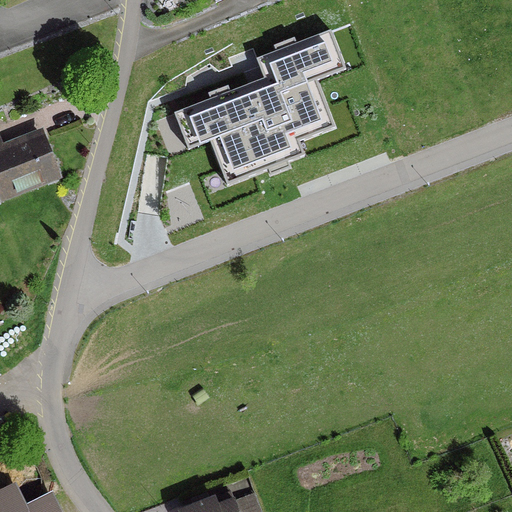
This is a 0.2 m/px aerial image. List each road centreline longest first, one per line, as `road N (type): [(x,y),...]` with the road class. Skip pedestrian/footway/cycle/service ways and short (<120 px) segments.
road 1 (residential): [(67,300),(511,130)]
road 2 (residential): [(133,0),(67,300)]
road 3 (residential): [(67,300),(49,379),(50,417),(95,511)]
